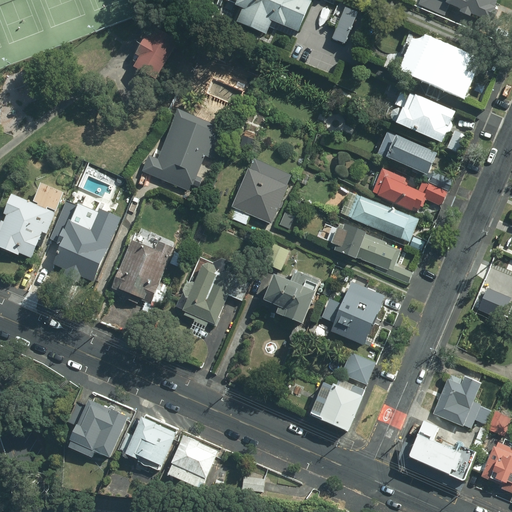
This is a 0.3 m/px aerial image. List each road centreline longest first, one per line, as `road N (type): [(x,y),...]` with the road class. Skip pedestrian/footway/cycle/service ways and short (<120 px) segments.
road 1 (tertiary): [(366,477),(0,316)]
road 2 (residential): [(366,477),(511,132)]
